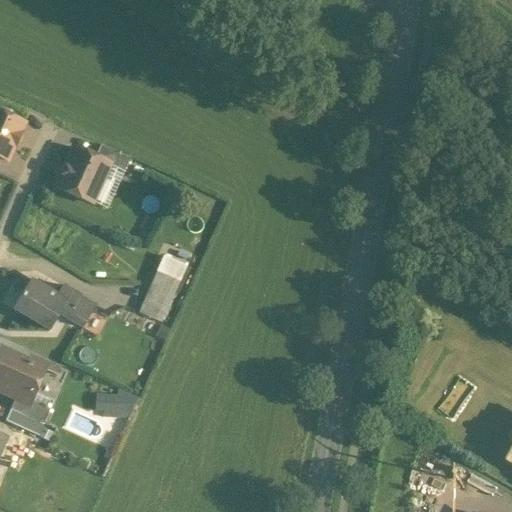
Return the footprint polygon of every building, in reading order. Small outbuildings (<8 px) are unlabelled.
[(0,158),(7,162),(15,145),(17,146),(22,135),(20,134),(24,124),(0,113),(0,158)] [(110,165),(73,148),(55,188),(92,205),(110,165)] [(139,313),(163,323),(188,265),(163,254),(139,313)] [(66,301),(31,284),(17,312),(52,329),(66,301)] [(45,370),(2,350),(0,355),(0,389),(29,403),(45,370)] [(95,414),(133,416),(134,395),(96,394),(95,414)]
